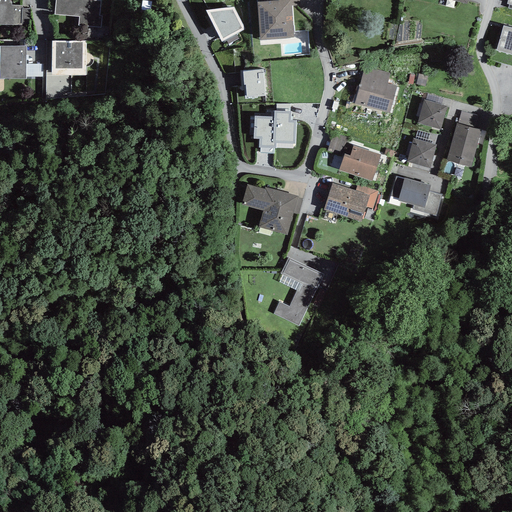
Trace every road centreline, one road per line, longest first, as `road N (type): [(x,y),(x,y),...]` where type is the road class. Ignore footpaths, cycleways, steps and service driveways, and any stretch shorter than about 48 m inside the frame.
road 1 (residential): [(339,392),(352,336),(374,296),(478,210),(491,183),(495,101),(479,43),(491,0)]
road 2 (residential): [(318,0),(328,90),(309,160),(287,175),(238,163),(221,89),(181,0)]
road 3 (unclassified): [(339,392),(267,365),(242,370),(233,511)]
road 4 (residential): [(372,511),(339,392)]
